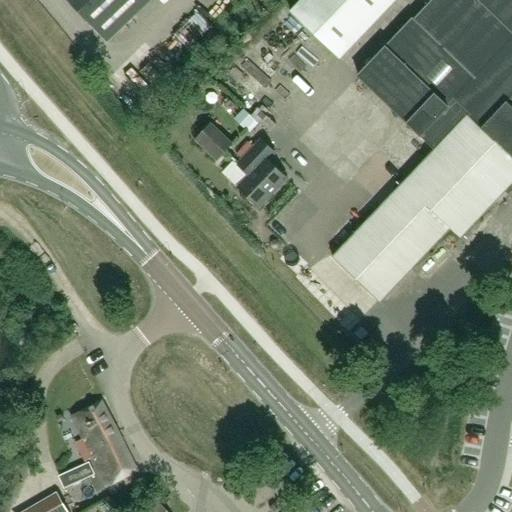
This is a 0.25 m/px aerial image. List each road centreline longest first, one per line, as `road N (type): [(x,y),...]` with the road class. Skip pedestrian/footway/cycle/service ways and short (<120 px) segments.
road 1 (unknown): [(402,341),(312,248),(362,151)]
road 2 (unclassified): [(311,439),(384,368),(444,277)]
road 3 (tertiary): [(311,439),(186,298)]
road 4 (unclassified): [(212,511),(153,460),(105,369)]
road 5 (tertiary): [(122,225),(60,152),(0,130)]
road 6 (unclassified): [(469,511),(483,498),(511,374)]
road 7 (tertiary): [(0,165),(122,225)]
road 8 (track): [(74,307),(28,230),(0,208)]
